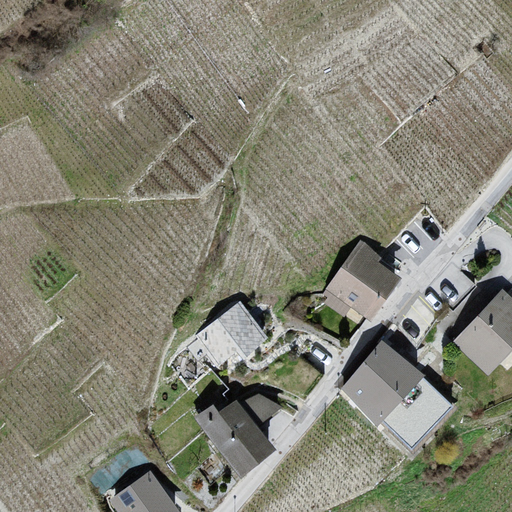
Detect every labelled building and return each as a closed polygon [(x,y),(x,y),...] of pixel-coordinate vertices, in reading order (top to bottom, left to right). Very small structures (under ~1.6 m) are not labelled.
[(368,248),(336,296),(390,328),(413,283),(368,248)] [(511,302),(467,348),(511,381),(511,380),(511,302)] [(246,313),(204,343),(232,379),(272,349),(246,313)] [(394,349),(357,395),(398,433),(442,384),(394,349)] [(226,412),(203,424),(258,484),(285,448),(249,408),(232,418),(226,412)] [(185,511),(154,476),(112,503),(119,511),(185,511)]
